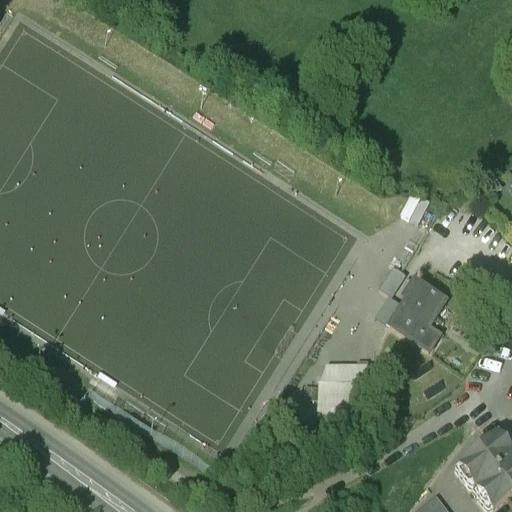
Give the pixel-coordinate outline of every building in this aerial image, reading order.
[(379,289),(390,296),(405,276),(394,268),(379,289)] [(447,305),(415,283),(404,299),(408,301),(389,328),(429,355),(440,339),(428,331),(447,305)] [(320,362),(319,405),(369,405),(369,362),(320,362)] [(458,470),(490,511),(492,511),(511,497),(511,465),(511,466),(507,461),(510,459),(496,441),(458,470)] [(441,511),(435,503),(422,511),(441,511)]
